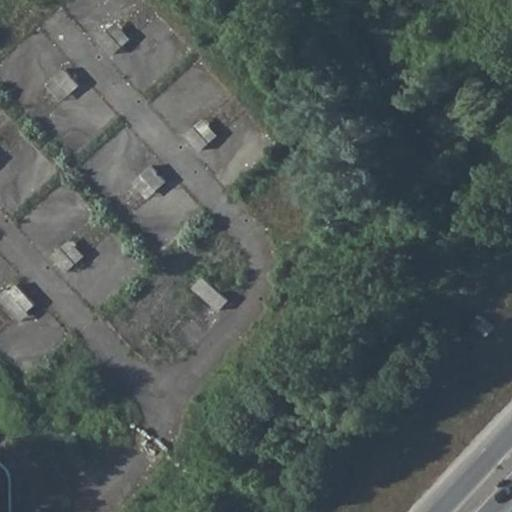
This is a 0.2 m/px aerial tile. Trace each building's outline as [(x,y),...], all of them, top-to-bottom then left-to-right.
[(109,30),(123,46),(131,38),(117,22),(109,30)] [(100,38),(113,54),(123,46),(109,30),(100,38)] [(57,77),(71,93),(80,84),(65,69),(57,77)] [(48,85),(62,100),(71,93),(57,77),(48,85)] [(196,126),(210,142),(218,134),(205,118),(196,126)] [(187,134),(201,150),(210,142),(196,126),(187,134)] [(152,166),(143,174),(157,190),(166,182),(152,166)] [(135,182),(149,197),(157,190),(143,174),(135,182)] [(62,246),(77,262),(85,255),(71,239),(62,246)] [(54,255),(68,271),(77,262),(62,246),(54,255)] [(228,301),(200,276),(190,287),(219,311),(228,301)] [(35,305),(12,282),(0,293),(0,304),(18,322),(35,305)]
